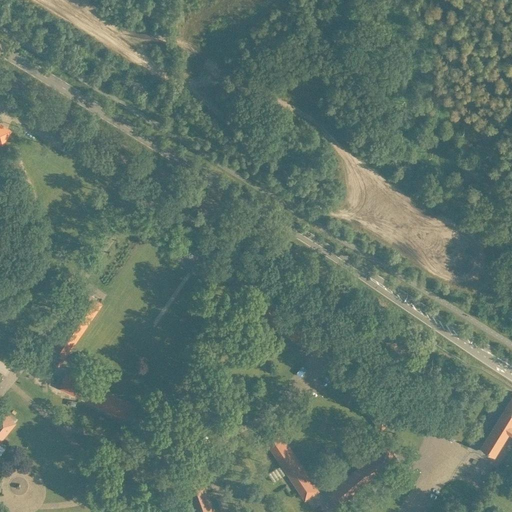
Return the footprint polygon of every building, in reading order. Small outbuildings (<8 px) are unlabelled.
[(0,141),(1,143),(4,139),(9,130),(0,124),(0,141)] [(46,355),(59,364),(101,303),(89,295),(46,355)] [(257,312),(318,354),(326,342),(265,300),(257,312)] [(334,371),(382,428),(386,425),(393,418),(346,362),(334,371)] [(61,387),(128,419),(134,405),(68,373),(61,387)] [(511,396),(482,446),(495,454),(509,429),(511,431),(511,396)] [(0,416),(0,439),(15,422),(3,413),(0,416)] [(264,436),(305,498),(318,490),(277,428),(264,436)] [(329,493),(339,504),(395,457),(386,445),(329,493)] [(184,475),(197,511),(213,511),(198,470),(184,475)] [(99,506),(101,511),(117,511),(113,501),(99,506)]
